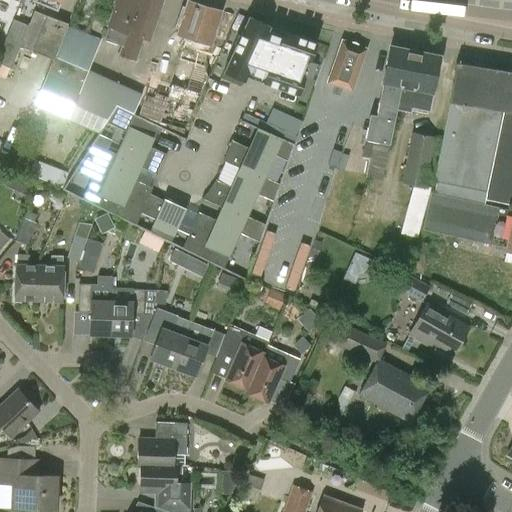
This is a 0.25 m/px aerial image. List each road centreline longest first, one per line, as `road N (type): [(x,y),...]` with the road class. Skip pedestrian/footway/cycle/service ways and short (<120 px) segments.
road 1 (residential): [(90,424),(187,401),(248,427)]
road 2 (residential): [(90,424),(0,327)]
road 3 (residential): [(450,471),(511,362)]
